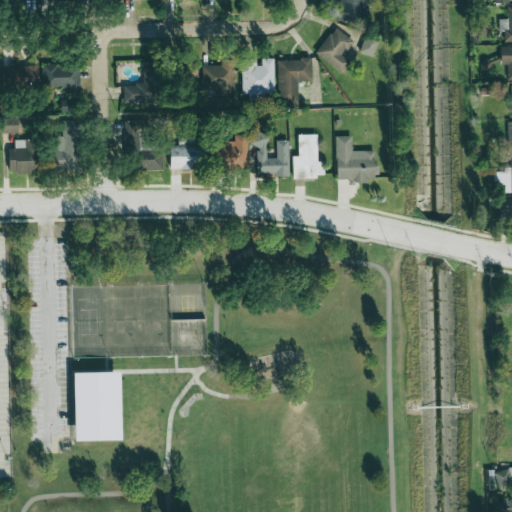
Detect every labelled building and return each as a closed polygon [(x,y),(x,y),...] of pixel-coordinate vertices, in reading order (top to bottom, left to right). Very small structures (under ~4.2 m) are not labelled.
[(338,0),(339,20),(365,20),(365,0),(338,0)] [(511,41),(511,6),(506,6),(507,18),(498,19),(498,31),(503,31),(503,41),(511,41)] [(342,55),(353,41),(335,27),(315,52),(341,72),(350,61),(342,55)] [(359,52),(372,56),(377,40),(364,36),(359,52)] [(511,45),(499,46),(500,64),(506,64),(506,80),(511,79),(511,45)] [(273,58),(258,58),(258,59),(241,59),(241,94),(248,94),(248,100),(262,100),(262,94),(273,94),(273,58)] [(201,65),(202,89),(214,89),(214,95),(234,95),(233,59),(220,59),(220,65),(201,65)] [(276,59),(277,103),(297,103),(297,81),(311,80),(311,59),(276,59)] [(123,102),(158,102),(158,84),(162,84),(162,61),(142,62),(142,84),(123,84),(123,102)] [(79,63),(41,64),(42,88),(67,88),(68,98),(80,98),(79,63)] [(37,65),(0,66),(0,87),(38,87),(37,65)] [(72,101),(63,100),(61,111),(71,113),(72,101)] [(17,117),(2,118),(2,133),(18,132),(17,117)] [(48,170),(80,169),(79,120),(61,120),(61,136),(55,136),(55,150),(48,150),(48,170)] [(162,171),(162,150),(141,149),(141,134),(147,134),(147,120),(124,120),(123,151),(129,151),(129,170),(162,171)] [(288,140),(276,140),(275,158),(266,157),(266,133),(253,133),(253,145),(255,145),(255,175),(288,175),(288,140)] [(291,156),(292,177),(323,177),(323,161),(317,161),(316,134),(298,134),(299,156),(291,156)] [(247,168),(247,135),(233,135),(233,142),(225,142),(225,146),(209,146),(210,168),(247,168)] [(351,151),(351,136),(334,136),(336,181),(368,180),(368,176),(376,176),(375,150),(351,151)] [(8,148),(8,173),(39,172),(39,140),(14,140),(14,148),(8,148)] [(168,145),(169,169),(205,168),(205,144),(168,145)] [(511,158),(510,159),(510,167),(502,167),(502,192),(511,192),(511,158)] [(511,198),(498,199),(498,223),(511,222),(511,198)] [(119,372),(72,373),(73,440),(120,439),(119,372)] [(511,468),(494,469),(494,487),(511,486),(511,468)]
